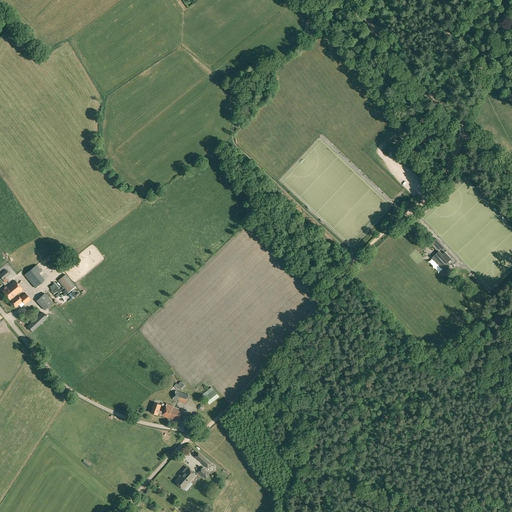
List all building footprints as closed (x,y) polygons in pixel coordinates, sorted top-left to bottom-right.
[(411,237),(408,239),(416,247),(418,244),(411,237)] [(441,268),(444,270),(450,264),(448,262),(452,266),(457,261),(436,238),(430,244),(438,252),(432,258),(435,261),(435,260),(441,268)] [(48,264),(53,271),(58,267),(59,269),(62,267),(61,266),(56,258),(48,264)] [(24,275),(35,288),(45,280),(39,273),(42,271),(36,265),(24,275)] [(0,274),(0,277),(2,280),(9,274),(5,269),(0,274)] [(65,274),(58,280),(68,293),(76,287),(65,274)] [(2,291),(15,307),(22,301),(24,304),(30,300),(25,293),(19,298),(17,295),(22,290),(15,281),(6,287),(6,286),(3,289),(4,290),(2,291)] [(53,293),(63,306),(69,302),(57,286),(53,288),(55,291),(53,293)] [(36,301),(45,310),(53,302),(45,293),(36,301)] [(26,326),(32,332),(47,318),(42,312),(26,326)] [(467,327),(469,330),(480,323),(477,319),(467,327)] [(202,395),(209,404),(219,396),(212,387),(202,395)] [(173,399),(186,404),(189,394),(188,394),(176,390),(173,399)] [(163,416),(180,422),(184,410),(173,407),(173,406),(167,404),(164,412),(159,410),(161,405),(154,403),(150,413),(157,415),(158,414),(163,416)] [(189,420),(196,426),(202,418),(196,412),(189,420)] [(194,456),(208,468),(212,463),(199,452),(194,456)] [(175,482),(184,489),(196,475),(187,467),(179,476),(180,476),(175,482)] [(198,472),(205,479),(210,474),(202,467),(198,472)]
